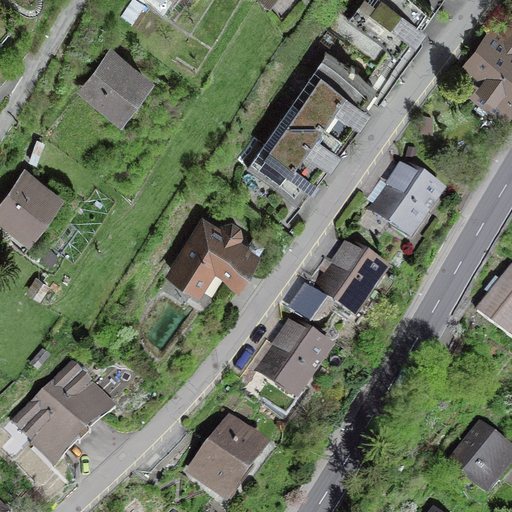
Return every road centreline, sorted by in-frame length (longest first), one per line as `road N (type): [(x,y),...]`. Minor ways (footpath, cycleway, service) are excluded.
road 1 (residential): [(65,511),(235,341),(487,0)]
road 2 (secondary): [(511,181),(313,511)]
road 3 (residential): [(77,0),(0,130)]
